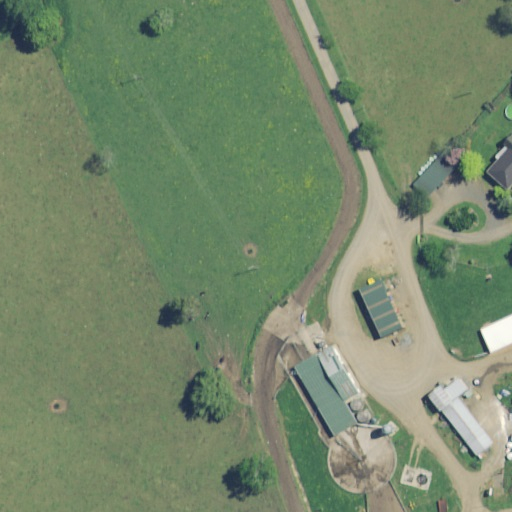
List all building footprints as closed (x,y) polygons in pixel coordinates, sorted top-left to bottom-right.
[(511,141),(499,156),(511,168),(511,141)] [(457,168),(443,156),(415,186),(428,199),(457,168)] [(408,329),(386,280),(363,291),(385,339),(408,329)] [(511,345),(511,317),(483,331),(493,353),(511,345)] [(353,379),(335,346),(298,367),(337,436),(359,423),(347,403),(359,396),(350,381),(353,379)] [(457,401),(445,386),(431,397),(480,456),(496,444),(460,400),(457,401)]
